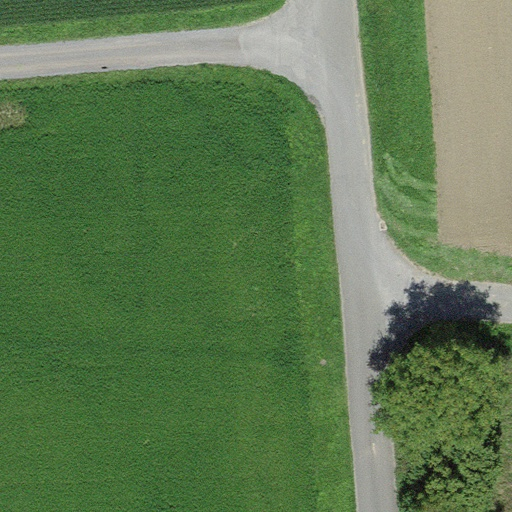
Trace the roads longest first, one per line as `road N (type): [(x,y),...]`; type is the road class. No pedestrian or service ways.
road 1 (track): [(0,72),(339,44)]
road 2 (unclassified): [(337,0),(367,284)]
road 3 (unclassified): [(367,284),(387,511)]
road 4 (unclassified): [(367,284),(511,303)]
